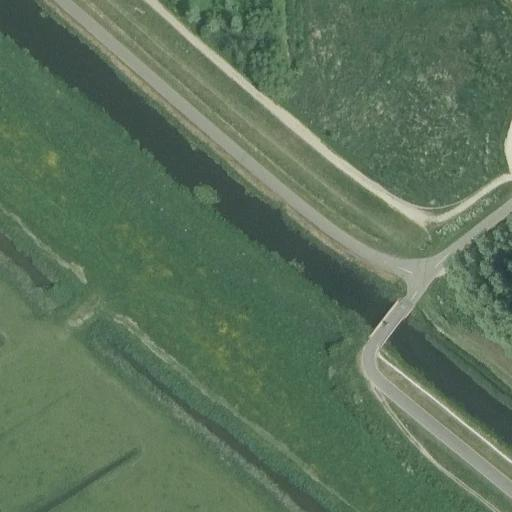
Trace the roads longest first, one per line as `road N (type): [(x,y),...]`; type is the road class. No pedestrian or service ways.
road 1 (unknown): [(511,176),(455,215),(413,221),(146,0)]
road 2 (unknown): [(509,511),(358,381),(366,360)]
